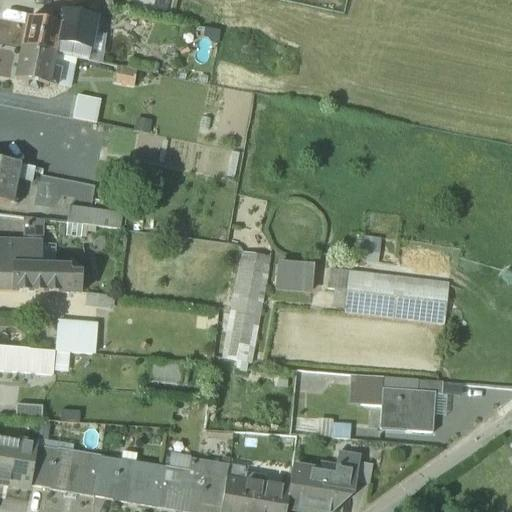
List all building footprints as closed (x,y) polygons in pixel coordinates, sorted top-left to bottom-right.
[(110,0),(95,0),(94,8),(108,10),(110,0)] [(56,44),(89,50),(95,21),(53,12),(51,24),(60,26),(56,44)] [(51,24),(28,20),(22,50),(54,56),(56,44),(60,26),(51,24)] [(89,50),(56,44),(54,56),(87,62),(89,50)] [(54,56),(22,50),(16,80),(29,83),(28,89),(37,91),(38,85),(47,87),(47,86),(56,88),(59,71),(51,69),(54,56)] [(146,64),(131,62),(129,71),(136,72),(145,74),(146,64)] [(129,71),(116,68),(113,84),(133,88),(136,72),(129,71)] [(100,101),(77,97),(75,108),(98,113),(100,101)] [(98,113),(75,108),(72,120),(95,125),(98,113)] [(0,161),(0,202),(15,205),(17,195),(12,194),(17,165),(0,161)] [(66,174),(42,169),(41,175),(65,179),(66,174)] [(65,207),(63,225),(112,231),(114,213),(65,207)] [(42,221),(25,218),(24,235),(42,235),(42,221)] [(358,261),(379,262),(381,239),(360,238),(358,261)] [(37,243),(0,243),(0,264),(12,264),(37,265),(37,264),(33,264),(33,246),(37,246),(37,243)] [(268,267),(241,262),(223,360),(251,365),(268,267)] [(12,264),(0,264),(0,291),(12,292),(12,264)] [(81,277),(68,276),(69,266),(54,265),(54,264),(37,264),(37,265),(12,264),(12,292),(80,294),(81,277)] [(81,266),(69,266),(68,276),(81,277),(81,266)] [(312,275),(276,271),(274,294),(310,298),(312,275)] [(350,274),(330,271),(328,290),(347,292),(350,274)] [(449,285),(350,274),(347,292),(345,313),(445,325),(449,285)] [(110,297),(86,294),(84,307),(109,310),(110,297)] [(94,328),(59,324),(56,353),(93,356),(94,328)] [(0,372),(51,377),(53,355),(0,348),(0,372)] [(193,370),(150,365),(147,387),(191,391),(193,370)] [(319,379),(298,377),(296,396),(318,398),(319,379)] [(441,384),(414,382),(413,394),(434,396),(433,397),(440,398),(441,384)] [(413,394),(380,392),(378,432),(431,436),(433,397),(434,396),(413,394)] [(17,416),(42,418),(43,408),(18,406),(17,416)] [(57,450),(36,447),(35,453),(30,485),(51,488),(56,458),(57,450)] [(7,452),(0,450),(0,481),(29,487),(30,485),(35,453),(8,449),(7,452)] [(71,460),(56,458),(51,488),(50,491),(93,498),(93,496),(99,458),(72,453),(71,460)] [(359,458),(339,455),(333,484),(334,484),(335,484),(333,494),(352,497),(359,458)] [(122,462),(99,458),(93,496),(115,500),(121,469),(122,462)] [(162,469),(136,464),(134,471),(121,469),(115,500),(115,502),(156,509),(162,469)] [(191,474),(162,469),(156,509),(172,511),(199,511),(204,484),(190,482),(191,474)] [(320,474),(292,470),(288,491),(286,509),(297,511),(329,511),(333,494),(334,484),(333,484),(318,482),(320,474)] [(220,511),(225,481),(206,477),(204,484),(199,511),(220,511)] [(246,485),(225,481),(220,511),(241,511),(245,492),(246,485)] [(260,494),(245,492),(241,511),(285,511),(286,509),(288,491),(261,486),(260,494)]
